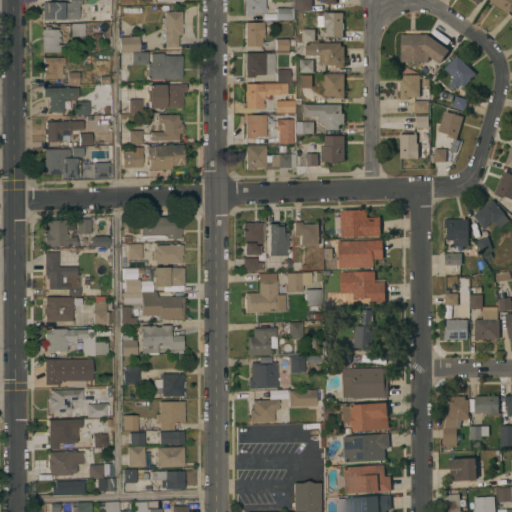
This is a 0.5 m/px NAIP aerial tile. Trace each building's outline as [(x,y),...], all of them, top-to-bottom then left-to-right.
[(69,2),(69,0),(87,0),(87,2),(81,2),(81,4),(78,4),(78,19),(42,19),(42,2),(69,2)] [(264,0),(264,7),(265,7),(265,11),(264,11),(264,13),(253,13),(253,15),(244,15),(244,0),(264,0)] [(295,10),(295,0),(336,0),(336,4),(326,3),(325,10),(313,9),(314,1),(320,1),(320,0),(312,0),(312,10),(295,10)] [(511,0),(511,3),(511,5),(511,7),(508,13),(490,0),(511,0)] [(294,8),(294,19),(275,19),(276,8),(294,8)] [(181,27),(181,34),(177,34),(177,47),(164,47),(164,27),(162,27),(162,17),(164,17),(164,11),(181,11),(181,22),(182,24),(182,26),(181,27)] [(343,17),(342,17),(342,23),(343,23),(344,29),(342,29),(342,36),(326,36),(326,27),(324,27),(324,26),(317,26),(317,16),(324,16),(324,12),(326,12),(326,13),(343,12),(343,17)] [(263,37),(261,37),(261,46),(245,46),(245,41),(243,41),(243,39),(244,39),(244,38),(244,34),(244,28),(244,26),(244,22),(260,22),(260,21),(263,21),(263,37)] [(84,24),(84,36),(71,36),(71,24),(84,24)] [(41,29),(45,29),(45,26),(49,26),(49,29),(58,29),(58,33),(60,33),(60,37),(57,37),(57,38),(60,38),(60,42),(57,42),(57,44),(60,44),(60,52),(42,52),(41,29)] [(315,29),(315,41),(301,41),(302,29),(315,29)] [(428,62),(401,61),(401,34),(427,34),(427,33),(449,50),(440,63),(428,55),(428,62)] [(119,51),(119,37),(138,36),(138,38),(145,38),(146,50),(139,50),(139,51),(120,51),(119,51)] [(287,38),(287,50),(275,50),(275,38),(287,38)] [(305,43),(341,43),(341,46),(344,46),(344,67),(335,67),(335,65),(324,65),(324,63),(319,63),(319,55),(305,55),(305,43)] [(146,79),(146,74),(144,74),(144,70),(146,70),(146,64),(131,64),(131,53),(149,52),(149,53),(162,53),(162,54),(163,54),(163,55),(181,55),(181,78),(146,79)] [(264,52),(264,53),(274,53),(274,74),(253,74),(253,77),(244,77),(244,52),(264,52)] [(90,63),(82,63),(82,55),(90,55),(90,63)] [(476,73),(464,86),(464,85),(463,87),(461,84),(459,86),(458,84),(452,91),(446,86),(454,78),(444,69),(457,55),(476,73)] [(43,78),(43,69),(44,69),(44,65),(43,65),(43,57),(64,57),(64,65),(61,65),(61,73),(60,73),(60,75),(55,78),(43,78)] [(313,59),(313,72),(299,72),(299,59),(313,59)] [(289,68),(289,81),(275,81),(275,68),(289,68)] [(78,72),(78,84),(67,84),(67,72),(78,72)] [(344,73),(344,98),(335,98),(335,96),(324,96),(324,73),(344,73)] [(419,74),(420,97),(409,97),(409,99),(400,99),(400,78),(403,78),(403,75),(419,74)] [(300,75),(312,75),(312,88),(300,88),(300,75)] [(181,108),(147,108),(147,101),(145,101),(145,91),(147,91),(147,84),(178,84),(179,83),(186,83),(186,91),(182,91),(181,108)] [(286,83),(286,93),(278,93),(278,94),(268,94),(268,96),(263,96),(263,98),(261,98),(261,103),(263,103),(263,108),(245,108),(245,83),(286,83)] [(110,99),(103,99),(98,94),(96,94),(96,85),(110,85),(110,99)] [(63,112),(48,112),(48,97),(42,97),(42,87),(77,87),(77,99),(63,99),(63,112)] [(465,110),(453,106),(456,96),(468,100),(465,110)] [(141,99),(141,112),(128,112),(128,99),(141,99)] [(293,112),(275,112),(275,100),(293,100),(293,112)] [(429,100),(429,112),(414,113),(414,100),(429,100)] [(73,114),(73,101),(88,101),(88,114),(73,114)] [(341,104),(341,113),(344,113),(344,123),(341,123),(341,124),(339,124),(339,129),(325,129),(325,123),(318,123),(318,116),(303,116),(303,104),(341,104)] [(463,116),(456,139),(448,136),(449,134),(438,131),(439,129),(438,128),(438,126),(439,126),(444,111),(463,116)] [(182,133),(178,133),(178,140),(150,140),(150,132),(162,132),(162,123),(157,123),(157,114),(178,114),(178,119),(180,119),(180,123),(181,123),(181,125),(183,126),(182,130),(182,131),(182,133)] [(244,115),(264,114),(265,135),(254,136),(254,138),(245,138),(244,115)] [(428,115),(428,127),(416,127),(416,116),(428,115)] [(292,119),(292,143),(277,143),(277,130),(275,130),(275,119),(292,119)] [(82,120),(82,129),(71,129),(71,131),(69,131),(69,134),(60,135),(61,141),(45,141),(45,134),(43,134),(43,129),(45,129),(45,121),(60,121),(82,120)] [(313,121),(313,133),(296,133),(296,121),(313,121)] [(141,143),(128,143),(128,130),(141,130),(141,143)] [(79,145),(78,133),(91,133),(91,144),(79,145)] [(416,134),(416,143),(418,143),(418,159),(416,159),(416,158),(400,158),(400,134),(416,134)] [(321,146),(324,146),(324,135),(344,135),(344,161),(336,161),(336,162),(330,162),(330,161),(321,161),(321,146)] [(183,164),(171,165),(171,169),(157,169),(139,169),(139,167),(121,167),(121,151),(137,150),(137,145),(147,145),(147,147),(153,146),(153,145),(183,144),(183,164)] [(264,145),(265,154),(277,154),(294,153),(294,167),(290,167),(290,169),(263,169),(263,167),(254,167),(254,169),(245,169),(245,145),(264,145)] [(83,148),(83,157),(71,156),(71,148),(78,148),(83,148)] [(446,148),(446,161),(434,161),(434,148),(446,148)] [(44,149),(69,149),(69,158),(79,157),(79,178),(61,178),(61,174),(44,174),(44,165),(43,164),(43,160),(44,159),(44,149)] [(97,162),(96,154),(108,153),(109,176),(106,176),(106,178),(93,179),(92,163),(97,162)] [(317,153),(317,166),(305,166),(305,153),(317,153)] [(504,171),(511,174),(511,198),(504,195),(503,197),(494,193),(504,171)] [(493,199),(504,213),(504,214),(510,221),(500,228),(495,222),(493,223),(492,223),(485,229),(473,215),(493,199)] [(340,216),(340,210),(366,209),(367,217),(380,217),(381,236),(341,237),(340,228),(335,229),(334,216),(340,216)] [(141,234),(141,217),(180,217),(180,238),(165,238),(165,234),(158,234),(143,234),(141,234)] [(89,218),(90,232),(76,233),(76,219),(89,218)] [(445,253),(447,253),(447,228),(444,228),(444,218),(468,219),(468,245),(457,245),(457,252),(461,253),(461,265),(445,265),(445,253)] [(65,219),(65,224),(66,224),(66,227),(65,227),(65,237),(72,237),(72,236),(75,236),(76,245),(44,246),(44,237),(43,237),(43,235),(44,235),(44,232),(46,232),(46,231),(46,227),(46,220),(65,219)] [(301,222),(301,224),(319,224),(319,244),(305,244),(305,245),(302,245),(302,244),(299,244),(299,235),(293,235),(293,221),(301,222)] [(242,223),(254,223),(254,222),(256,222),(257,223),(262,223),(262,243),(261,243),(261,246),(258,246),(258,255),(242,255),(242,223)] [(267,223),(282,223),(282,226),(281,226),(281,232),(286,232),(286,255),(267,255),(267,223)] [(143,234),(144,242),(135,242),(135,234),(141,234),(143,234)] [(106,236),(109,238),(109,243),(106,246),(93,246),(90,244),(90,239),(93,236),(106,236)] [(488,236),(492,249),(482,252),(477,240),(488,236)] [(338,241),(383,239),(383,259),(373,259),(373,267),(338,268),(338,241)] [(166,263),(166,264),(157,265),(157,263),(154,264),(154,260),(153,260),(153,249),(155,249),(154,245),(168,244),(168,243),(171,243),(171,244),(180,244),(180,245),(182,245),(182,255),(180,255),(181,257),(181,260),(180,263),(166,263)] [(139,244),(139,251),(139,259),(128,259),(127,251),(126,251),(126,244),(139,244)] [(332,248),(332,258),(324,258),(324,248),(332,248)] [(57,252),(57,266),(76,266),(76,274),(79,274),(79,287),(80,295),(67,295),(67,289),(47,289),(47,278),(45,278),(45,275),(44,275),(43,252),(57,252)] [(256,258),(256,262),(262,262),(262,269),(256,269),(256,270),(242,270),(242,257),(256,258)] [(481,257),(484,265),(478,267),(475,259),(481,257)] [(182,285),(152,285),(152,284),(151,284),(151,269),(152,269),(152,268),(182,267),(182,285)] [(370,297),(354,298),(353,292),(340,293),(340,272),(375,271),(375,279),(385,278),(386,303),(370,304),(370,297)] [(511,279),(496,281),(495,273),(509,271),(511,279)] [(310,272),(310,284),(302,285),(302,291),(286,292),(285,273),(310,272)] [(276,294),(284,294),(284,309),(277,310),(277,311),(245,312),(245,293),(257,292),(257,274),(276,273),(276,280),(276,294)] [(139,279),(139,292),(124,292),(124,288),(122,288),(122,281),(124,282),(124,279),(139,279)] [(304,301),(303,301),(303,293),(304,293),(304,289),(320,289),(321,305),(305,306),(304,301)] [(151,293),(157,293),(157,296),(183,296),(183,318),(159,318),(159,315),(141,315),(141,293),(141,291),(151,291),(151,293)] [(457,293),(457,305),(444,305),(445,293),(457,293)] [(470,294),(482,294),(482,308),(470,308),(470,294)] [(94,296),(104,296),(104,302),(105,302),(105,312),(110,312),(110,324),(92,324),(92,312),(93,312),(93,302),(94,302),(94,296)] [(44,297),(71,297),(71,321),(44,321),(44,315),(44,313),(43,312),(43,309),(44,308),(44,307),(43,307),(43,304),(44,304),(44,297)] [(510,297),(511,309),(500,311),(498,298),(510,297)] [(120,323),(120,306),(129,306),(129,323),(122,323),(120,323)] [(483,307),(497,307),(498,319),(499,319),(499,339),(475,339),(475,319),(483,319),(483,307)] [(356,325),(360,326),(362,309),(374,310),(371,349),(354,347),(356,325)] [(444,330),(446,330),(446,319),(467,319),(467,339),(444,339),(444,330)] [(302,323),(302,338),(288,338),(288,323),(302,323)] [(140,326),(154,325),(154,327),(160,327),(160,325),(170,325),(170,329),(170,335),(182,335),(183,349),(182,349),(182,353),(141,354),(140,328),(140,326)] [(252,336),(252,328),(275,327),(276,347),(270,348),(270,354),(247,354),(247,336),(252,336)] [(44,329),(49,329),(49,328),(54,328),(54,329),(66,328),(66,330),(86,329),(86,338),(93,338),(93,341),(106,341),(107,354),(94,355),(82,356),(81,338),(75,338),(76,346),(69,346),(69,344),(66,344),(66,351),(58,351),(58,353),(54,353),(54,351),(47,351),(47,344),(44,344),(44,335),(43,335),(43,332),(44,332),(44,329)] [(121,354),(121,340),(136,339),(136,354),(123,354),(121,354)] [(303,356),(304,372),(289,372),(289,357),(289,355),(303,355),(303,356)] [(91,359),(92,381),(59,381),(59,384),(44,384),(44,359),(83,359),(91,359)] [(276,362),(276,388),(248,388),(247,378),(250,378),(250,362),(276,362)] [(123,371),(125,371),(124,365),(138,365),(139,383),(123,384),(123,371)] [(342,368),(387,367),(388,397),(353,398),(353,397),(343,397),(342,368)] [(161,373),(182,373),(182,381),(184,381),(184,387),(182,387),(182,391),(184,391),(184,395),(183,395),(183,396),(182,396),(182,397),(179,397),(179,396),(171,396),(171,397),(169,397),(169,396),(164,396),(164,397),(161,397),(161,393),(153,393),(153,379),(161,379),(161,377),(159,377),(159,375),(161,375),(161,373)] [(81,389),(82,400),(73,401),(73,402),(70,402),(70,412),(48,412),(47,397),(48,397),(48,394),(50,394),(50,390),(81,389)] [(315,390),(315,406),(288,406),(288,391),(315,390)] [(442,427),(444,427),(446,419),(446,405),(443,405),(443,395),(465,396),(465,399),(468,399),(468,420),(461,420),(460,428),(456,427),(457,445),(442,446),(442,427)] [(474,396),(498,396),(498,412),(499,412),(499,414),(483,414),(483,412),(478,412),(478,413),(475,413),(475,412),(474,412),(471,412),(471,399),(474,399),(474,396)] [(249,422),(249,409),(252,409),(251,400),(277,399),(277,401),(278,401),(278,405),(278,409),(273,409),(274,422),(270,422),(270,421),(249,422)] [(184,423),(173,423),(173,429),(159,430),(159,422),(155,422),(155,414),(159,413),(159,401),(184,401),(184,423)] [(387,402),(388,429),(353,431),(352,424),(351,424),(351,422),(343,422),(342,406),(387,402)] [(106,403),(107,416),(87,417),(86,404),(106,403)] [(136,430),(123,430),(123,415),(136,414),(136,430)] [(72,419),(72,427),(70,427),(70,436),(76,436),(76,442),(57,443),(57,448),(48,449),(48,420),(72,419)] [(501,425),(511,425),(511,445),(501,446),(500,446),(500,426),(501,425)] [(481,426),(481,439),(471,439),(471,426),(481,426)] [(158,432),(183,431),(183,443),(159,444),(158,432)] [(129,445),(129,432),(144,432),(144,444),(129,445)] [(343,435),(388,433),(389,447),(384,448),(385,460),(344,463),(344,458),(340,458),(339,450),(344,449),(343,435)] [(106,451),(92,452),(92,449),(92,447),(93,447),(92,434),(106,434),(106,448),(106,451)] [(143,447),(144,466),(128,466),(127,448),(127,446),(143,445),(143,447)] [(183,446),(183,462),(184,462),(184,466),(156,467),(155,447),(183,446)] [(82,452),(83,464),(76,464),(76,472),(75,472),(75,473),(71,473),(71,475),(51,475),(50,472),(49,472),(49,469),(48,469),(47,459),(48,459),(48,451),(70,451),(70,452),(82,452)] [(476,457),(477,479),(463,480),(451,481),(449,459),(476,457)] [(97,480),(96,478),(88,478),(88,464),(102,464),(102,478),(113,478),(113,479),(113,490),(97,491),(97,480)] [(384,464),(385,476),(390,476),(391,491),(379,492),(379,491),(345,494),(344,492),(337,493),(335,468),(384,464)] [(135,482),(123,482),(123,471),(123,469),(135,469),(135,471),(135,482)] [(183,471),(184,489),(163,489),(163,487),(160,487),(160,480),(149,480),(149,471),(183,471)] [(83,492),(51,493),(51,485),(55,485),(55,481),(82,480),(83,492)] [(292,511),(292,483),(300,482),(306,480),(312,483),(319,482),(319,511),(292,511)] [(511,500),(502,501),(498,501),(497,488),(502,487),(511,486),(511,500)] [(459,493),(460,511),(465,511),(445,511),(444,494),(459,493)] [(337,511),(336,498),(390,494),(392,509),(386,510),(386,511),(337,511)] [(494,496),(495,511),(475,511),(474,497),(494,496)] [(118,511),(103,511),(103,502),(118,501),(118,510),(118,511)] [(78,503),(89,503),(89,511),(76,511),(76,503),(78,503)]
